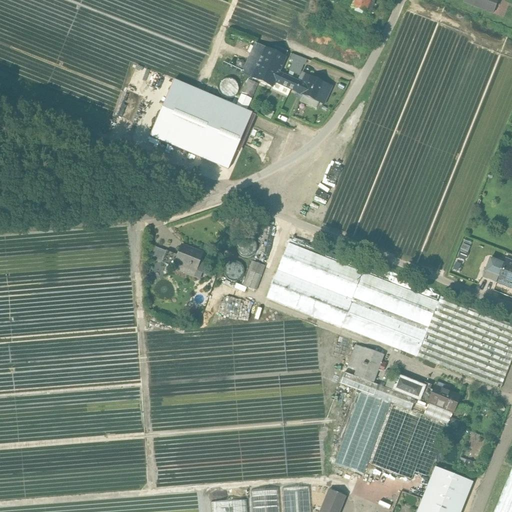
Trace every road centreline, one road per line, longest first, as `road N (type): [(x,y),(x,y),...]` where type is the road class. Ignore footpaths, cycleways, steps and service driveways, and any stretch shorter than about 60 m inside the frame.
road 1 (unclassified): [(511,302),(227,194)]
road 2 (unclassified): [(227,194),(343,119),(404,0)]
road 3 (unclassified): [(227,194),(0,106)]
road 4 (unclassified): [(0,228),(179,211),(227,194)]
